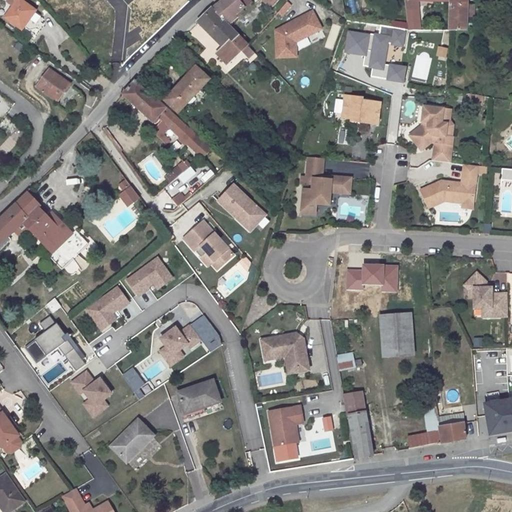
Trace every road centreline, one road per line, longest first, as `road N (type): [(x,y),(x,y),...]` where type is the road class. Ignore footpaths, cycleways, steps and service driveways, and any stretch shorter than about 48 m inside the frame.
road 1 (residential): [(267,487),(234,340),(189,284),(108,345)]
road 2 (residential): [(0,207),(206,0)]
road 3 (residential): [(511,246),(377,240)]
road 4 (residential): [(80,449),(0,344)]
road 5 (secondary): [(267,487),(394,471)]
